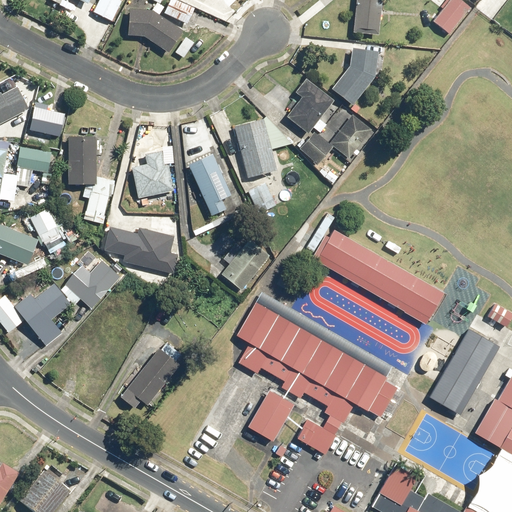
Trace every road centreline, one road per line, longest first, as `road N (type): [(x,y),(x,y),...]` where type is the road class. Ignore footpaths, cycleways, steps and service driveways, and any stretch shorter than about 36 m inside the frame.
road 1 (residential): [(269,28),(251,53),(209,83),(181,97),(149,97),(116,87),(0,20)]
road 2 (tertiary): [(215,511),(75,432),(0,378)]
